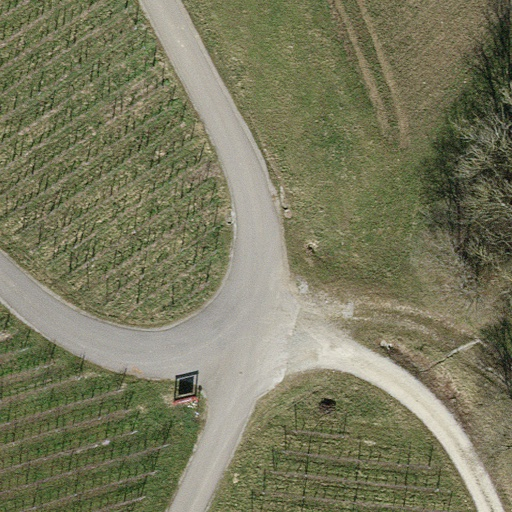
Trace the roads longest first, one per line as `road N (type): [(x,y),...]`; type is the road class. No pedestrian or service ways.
road 1 (track): [(187,511),(221,443),(253,334),(260,252),(250,180),(160,0)]
road 2 (track): [(253,334),(347,352),(388,373),(426,401),(468,451),(498,511)]
road 3 (track): [(0,268),(52,315),(106,344),(153,352),(253,334)]
road 4 (track): [(511,369),(472,343),(377,312),(315,310),(253,334)]
